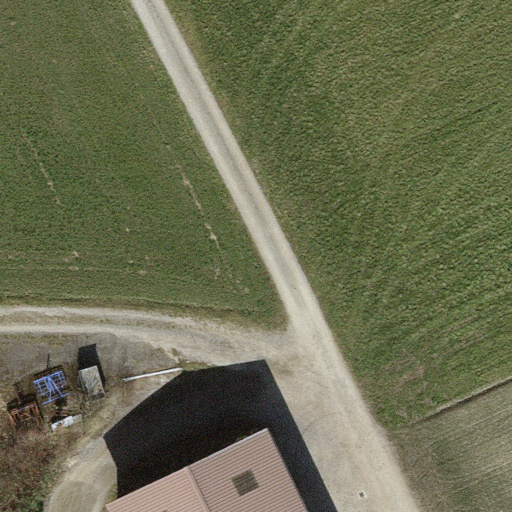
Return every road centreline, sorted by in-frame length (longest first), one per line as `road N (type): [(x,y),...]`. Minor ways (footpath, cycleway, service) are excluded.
road 1 (track): [(394,511),(283,270),(145,0)]
road 2 (track): [(0,317),(318,347)]
